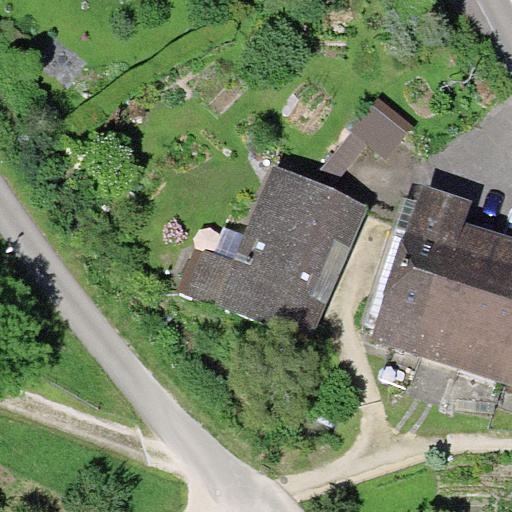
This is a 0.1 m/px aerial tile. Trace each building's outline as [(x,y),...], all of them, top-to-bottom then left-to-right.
[(378,96),(372,104),(407,132),(413,124),(378,96)] [(372,104),(351,129),(353,130),(368,143),(386,158),(407,132),(372,104)] [(336,180),(368,143),(353,130),(321,167),(336,180)] [(234,260),(215,303),(310,343),(369,204),(275,164),(244,235),(234,260)] [(377,327),(373,338),(511,384),(511,235),(465,221),(472,200),(423,184),(417,201),(377,327)] [(377,327),(417,201),(403,196),(362,323),(377,327)] [(225,227),(214,252),(234,260),(244,235),(225,227)] [(215,303),(234,260),(214,252),(206,248),(204,253),(187,291),(215,303)] [(187,291),(204,253),(196,249),(179,288),(187,291)]
